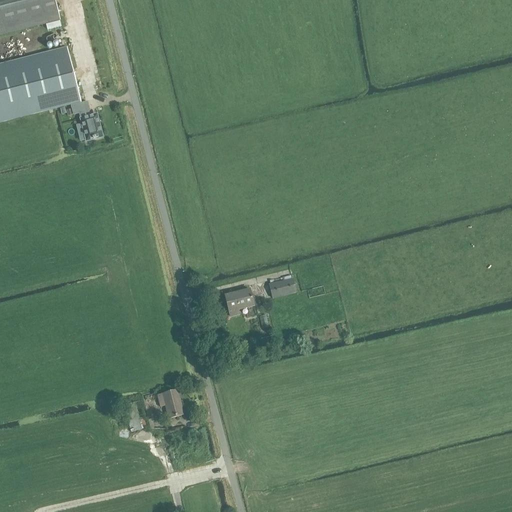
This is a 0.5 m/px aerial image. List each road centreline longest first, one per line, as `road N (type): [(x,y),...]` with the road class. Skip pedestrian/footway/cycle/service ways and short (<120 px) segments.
road 1 (unclassified): [(110,0),(241,511)]
road 2 (track): [(511,414),(258,476),(253,465),(229,465)]
